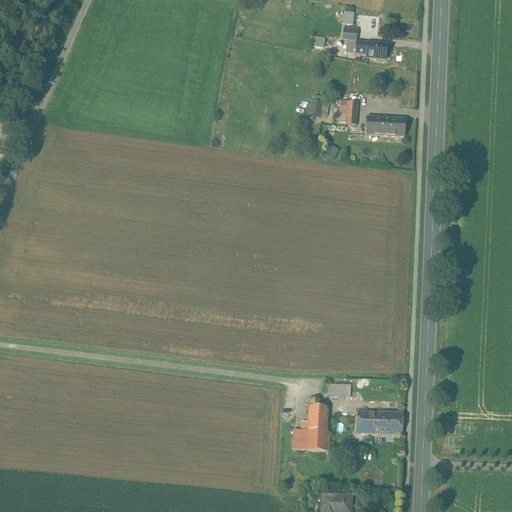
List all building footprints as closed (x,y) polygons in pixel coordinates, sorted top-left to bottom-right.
[(344,13),(344,25),(354,26),(354,13),(344,13)] [(324,50),(326,39),(315,37),(313,48),(324,50)] [(386,46),(347,42),(346,55),(365,56),(365,61),(385,62),(386,46)] [(308,102),(308,116),(322,116),(323,102),(308,102)] [(356,126),(358,103),(347,103),(346,115),(346,125),(356,126)] [(404,124),(375,122),(374,138),(403,140),(404,124)] [(333,145),(326,155),(333,161),(340,151),(333,145)] [(350,386),(330,386),(330,394),(330,399),(350,399),(350,386)] [(320,400),(309,400),(309,407),(319,408),(320,400)] [(319,408),(309,407),(308,432),(294,431),(293,451),(328,453),(329,433),(326,433),(327,408),(319,408)] [(374,413),(358,413),(357,435),(374,435),(374,413)] [(403,414),(374,413),(374,435),(402,436),(403,414)] [(349,511),(350,499),(321,498),(320,511),(349,511)]
